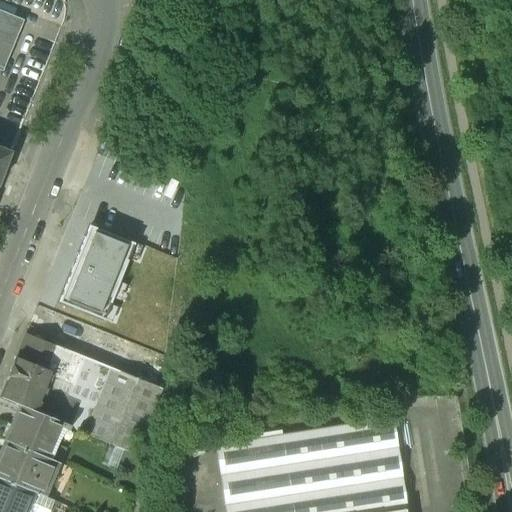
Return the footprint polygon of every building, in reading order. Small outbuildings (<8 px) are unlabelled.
[(0,62),(17,24),(0,16),(0,62)] [(5,151),(0,148),(0,178),(8,158),(5,151)] [(89,226),(59,302),(104,320),(134,243),(89,226)] [(162,389),(25,333),(15,357),(53,373),(51,377),(84,390),(78,405),(70,426),(69,428),(135,454),(162,389)] [(53,373),(15,357),(0,394),(0,397),(18,404),(66,424),(70,426),(78,405),(68,401),(70,397),(51,389),(50,392),(46,390),(51,377),(53,373)] [(66,424),(18,404),(3,440),(5,441),(51,459),(66,424)] [(405,511),(389,418),(218,445),(227,511),(405,511)] [(51,459),(5,441),(0,453),(0,478),(34,493),(43,496),(57,462),(51,459)] [(26,511),(34,493),(0,478),(0,511),(26,511)]
